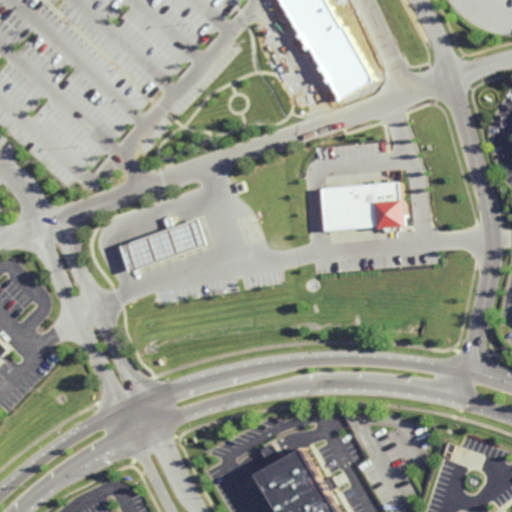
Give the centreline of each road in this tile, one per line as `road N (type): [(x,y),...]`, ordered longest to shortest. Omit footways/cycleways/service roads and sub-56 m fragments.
road 1 (tertiary): [(511,382),(403,360),(261,365),(139,403),(0,495)]
road 2 (residential): [(0,245),(511,60)]
road 3 (tertiary): [(25,511),(123,442),(235,400),(311,387),(386,387),(511,417)]
road 4 (residential): [(463,401),(495,230),(455,77),(420,0)]
road 5 (residential): [(41,229),(124,411)]
road 6 (residential): [(145,401),(61,222)]
road 7 (residential): [(204,511),(145,401)]
